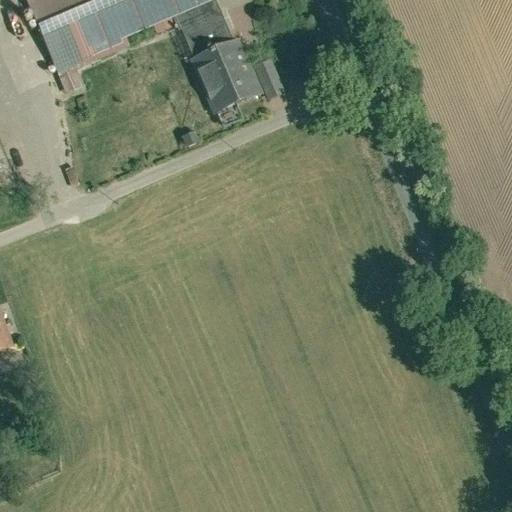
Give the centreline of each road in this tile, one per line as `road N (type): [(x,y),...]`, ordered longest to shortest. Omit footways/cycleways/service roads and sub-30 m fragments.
road 1 (unclassified): [(511,449),(327,0)]
road 2 (track): [(0,244),(364,89)]
